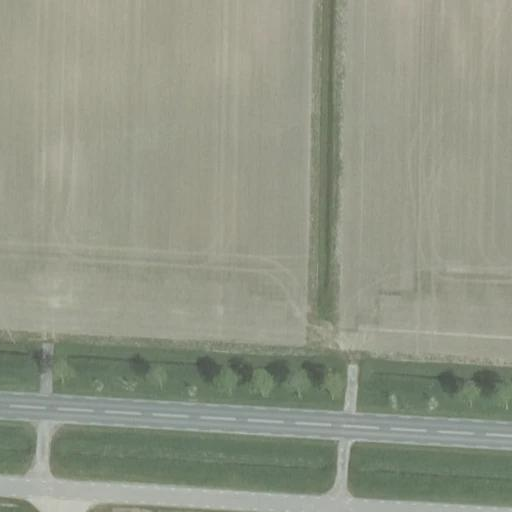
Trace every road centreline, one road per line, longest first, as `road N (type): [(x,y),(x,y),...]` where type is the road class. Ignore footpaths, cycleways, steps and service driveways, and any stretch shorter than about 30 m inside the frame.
road 1 (primary): [(511,437),(0,406)]
road 2 (unclassified): [(347,511),(0,487)]
